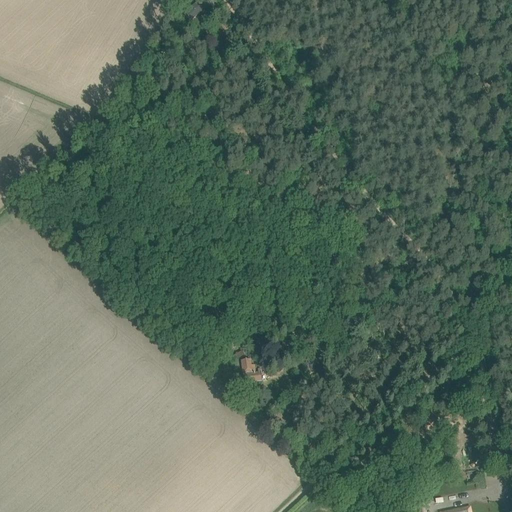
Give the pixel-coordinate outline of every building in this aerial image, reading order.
[(197,2),(185,13),(192,21),(204,10),(197,2)] [(233,339),(221,347),(225,353),(237,345),(233,339)] [(258,373),(255,373),(254,366),(251,366),(251,360),(241,361),(244,384),(262,382),(260,369),(258,369),(258,373)] [(385,495),(379,497),(383,506),(388,504),(385,495)] [(413,501),(414,511),(426,511),(424,499),(413,501)]
